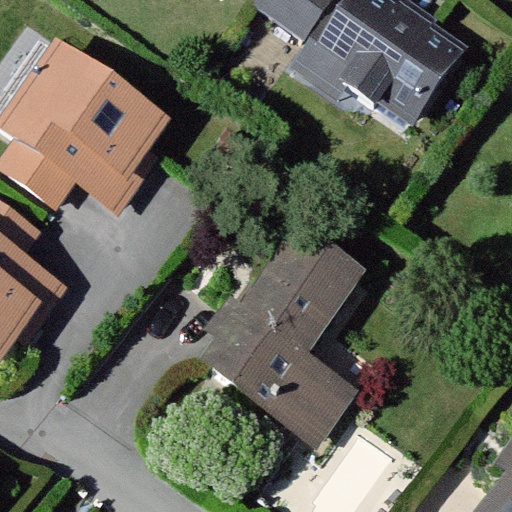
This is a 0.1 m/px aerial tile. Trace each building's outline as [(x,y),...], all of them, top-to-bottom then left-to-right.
[(271,0),(266,9),(321,45),(324,40),(338,48),(363,9),(349,0),(271,0)] [(463,55),(378,0),(368,0),(363,9),(338,48),(324,40),(321,45),(305,70),(345,96),(355,80),(420,122),(463,55)] [(168,130),(67,58),(13,134),(28,145),(11,169),(63,206),(81,181),(123,211),(158,163),(148,157),(168,130)] [(0,356),(9,363),(60,284),(26,262),(42,237),(0,209),(0,356)] [(365,281),(304,239),(250,317),(240,310),(221,338),(234,347),(218,370),(323,443),(355,397),(307,364),(365,281)] [(511,511),(511,463),(509,468),(511,470),(511,489),(495,511),(511,511)]
